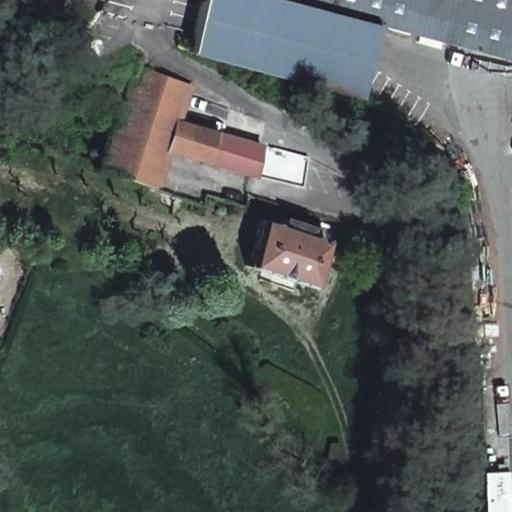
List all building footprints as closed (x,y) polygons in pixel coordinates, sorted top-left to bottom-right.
[(288,0),(198,0),(186,47),(187,47),(194,50),(197,52),(357,94),(375,23),(288,0)] [(511,0),(288,0),(375,23),(511,58),(511,0)] [(99,160),(149,178),(164,140),(251,171),(259,141),(175,111),(188,78),(136,57),(99,160)] [(280,219),(261,213),(247,259),(314,279),(327,233),(309,227),(311,220),(282,212),(280,219)] [(479,511),(503,511),(501,467),(478,467),(479,511)]
